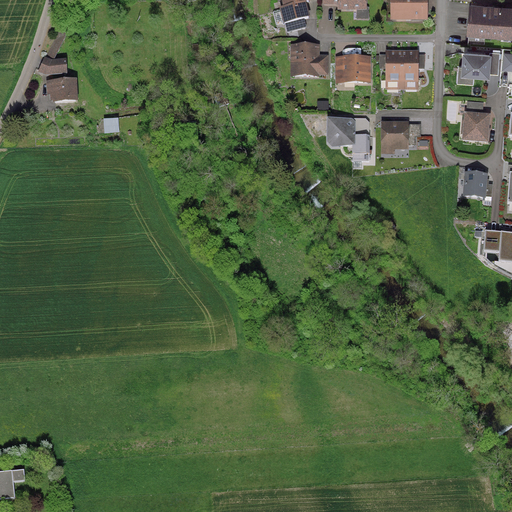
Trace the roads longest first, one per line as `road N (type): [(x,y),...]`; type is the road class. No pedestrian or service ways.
road 1 (residential): [(501,90),(493,158),(453,161),(438,148),(443,0)]
road 2 (unknown): [(441,38),(323,39),(313,30),(312,3)]
road 3 (track): [(52,0),(0,121)]
